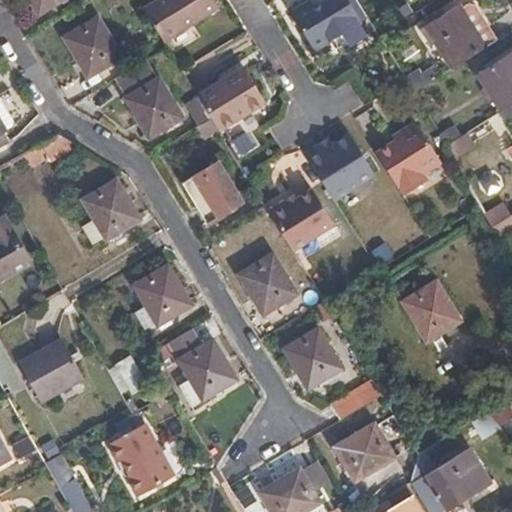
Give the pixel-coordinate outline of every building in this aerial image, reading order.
[(33,0),(41,13),(62,0),(33,0)] [(216,0),(160,0),(147,8),(165,39),(220,6),(216,0)] [(314,0),(303,0),(292,7),(316,44),(362,15),(353,0),(317,0),(316,1),(314,0)] [(451,68),(497,38),(476,4),(469,2),(462,7),(459,3),(425,26),(426,27),(422,30),(431,46),(435,43),(451,68)] [(98,16),(65,35),(89,76),(122,57),(98,16)] [(501,106),(511,98),(511,51),(479,73),(501,106)] [(148,58),(114,78),(150,137),(184,117),(148,58)] [(242,63),(197,90),(213,117),(219,126),(263,97),(242,63)] [(424,71),(409,80),(415,91),(430,81),(424,71)] [(0,123),(6,133),(9,132),(12,125),(0,106),(0,123)] [(474,141),(466,128),(445,142),(453,155),(474,141)] [(382,161),(404,196),(423,183),(419,177),(424,173),(442,161),(427,135),(417,132),(402,141),(406,147),(401,150),(382,161)] [(306,152),(335,201),(377,174),(352,134),(333,145),(337,150),(327,155),(320,144),(306,152)] [(62,135),(54,139),(35,151),(44,166),(56,159),(59,162),(82,147),(62,135)] [(337,150),(333,145),(329,138),(320,144),(327,155),(337,150)] [(397,144),(401,150),(406,147),(402,141),(397,144)] [(219,162),(186,181),(210,220),(242,201),(219,162)] [(419,177),(423,183),(428,180),(424,173),(419,177)] [(91,211),(103,232),(109,240),(144,218),(120,179),(85,201),(91,211)] [(270,209),(301,260),(341,235),(313,191),(298,200),(294,194),(270,209)] [(487,213),(493,224),(511,212),(511,208),(507,201),(487,213)] [(95,236),(103,232),(91,211),(83,217),(95,236)] [(0,279),(27,264),(1,218),(0,219),(0,279)] [(274,253),(241,273),(266,313),(299,293),(274,253)] [(171,264),(136,286),(149,306),(138,313),(149,331),(160,324),(161,325),(196,304),(171,264)] [(437,268),(403,289),(427,327),(461,306),(437,268)] [(310,387),(343,367),(319,327),(286,347),(310,387)] [(194,328),(170,342),(203,399),(238,378),(215,339),(204,346),(194,328)] [(62,339),(20,364),(41,400),(83,376),(62,339)] [(332,406),(342,420),(384,394),(373,376),(331,403),(332,406)] [(483,434),(502,423),(492,408),(473,420),(483,434)] [(139,410),(102,432),(110,445),(103,448),(114,466),(117,465),(125,479),(122,480),(133,500),(177,475),(139,410)] [(357,481),(416,445),(396,413),(379,425),(376,421),(335,446),(357,481)] [(0,469),(13,463),(3,446),(0,447),(0,469)] [(414,483),(431,511),(440,511),(490,481),(475,457),(456,469),(450,461),(414,483)] [(316,461),(302,470),(313,489),(328,481),(316,461)] [(313,489),(302,470),(300,468),(260,491),(272,511),(304,511),(321,502),(313,489)] [(72,511),(93,511),(76,481),(60,490),(72,511)] [(424,511),(413,495),(384,511),(424,511)]
